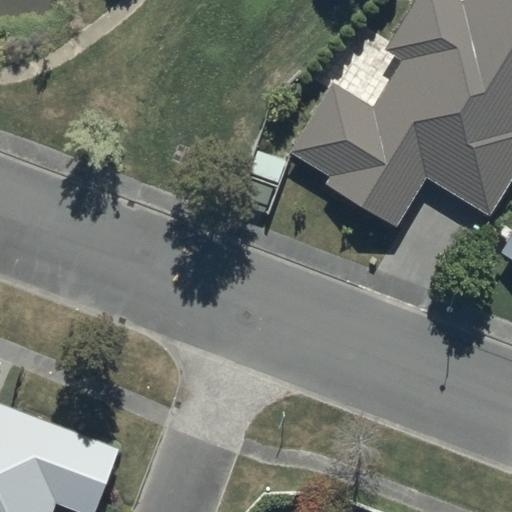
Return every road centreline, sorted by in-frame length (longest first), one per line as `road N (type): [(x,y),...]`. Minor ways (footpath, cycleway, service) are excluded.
road 1 (residential): [(511,415),(252,315)]
road 2 (residential): [(252,315),(0,218)]
road 3 (residential): [(252,315),(176,511)]
